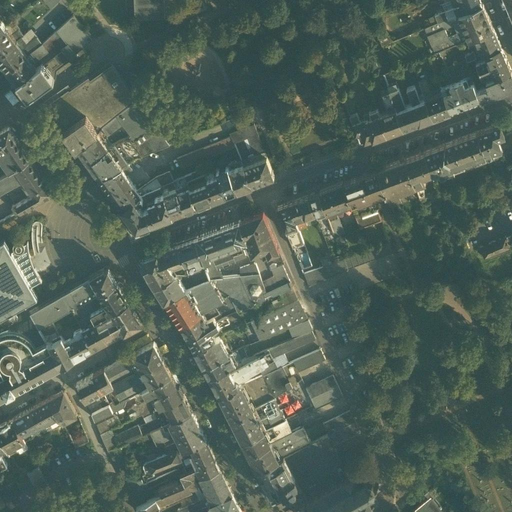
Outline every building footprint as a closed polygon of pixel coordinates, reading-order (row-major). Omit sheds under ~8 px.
[(59,0),(44,0),(51,8),(59,0)] [(126,0),(127,17),(165,15),(164,0),(126,0)] [(444,11),(455,6),(453,2),(452,0),(438,0),(440,4),(441,4),(444,11)] [(468,9),(458,13),(469,38),(475,36),(493,28),(483,3),(468,9)] [(458,13),(468,9),(466,4),(462,6),(462,5),(456,8),(458,13)] [(435,15),(438,22),(458,13),(456,8),(455,6),(444,11),(435,15)] [(445,28),(454,24),(458,34),(449,37),(432,45),(435,52),(439,51),(466,39),(469,38),(458,13),(438,22),(431,25),(425,27),(428,35),(445,28)] [(76,53),(92,41),(92,38),(74,15),(43,43),(32,51),(8,70),(17,82),(43,62),(49,58),(63,47),(70,57),(72,59),(73,60),(75,60),(77,60),(78,58),(78,56),(78,55),(77,55),(76,53)] [(428,17),(431,25),(438,22),(435,15),(428,17)] [(12,34),(19,29),(20,28),(17,24),(13,27),(10,23),(6,26),(12,34)] [(0,30),(0,52),(21,37),(24,35),(19,29),(12,34),(6,26),(0,30)] [(21,37),(28,46),(30,44),(29,43),(37,36),(31,28),(24,35),(21,37)] [(432,45),(449,37),(445,28),(428,35),(432,45)] [(482,53),(485,52),(501,46),(493,28),(475,36),(469,38),(466,39),(469,46),(475,44),(477,49),(480,48),(482,53)] [(393,41),(386,33),(378,36),(382,46),(393,41)] [(43,43),(37,36),(29,43),(30,44),(28,46),(32,51),(43,43)] [(28,46),(21,37),(0,52),(0,59),(8,70),(32,51),(28,46)] [(476,64),(479,70),(506,59),(502,48),(501,46),(485,52),(486,55),(488,59),(476,64)] [(63,47),(49,58),(57,67),(70,57),(63,47)] [(465,54),(467,60),(476,56),(474,51),(465,54)] [(50,72),(57,67),(49,58),(43,62),(50,72)] [(375,59),(368,62),(372,73),(379,71),(375,59)] [(493,70),(496,77),(511,71),(506,59),(479,70),(482,78),(492,73),(491,71),(493,70)] [(17,82),(28,97),(54,78),(50,72),(43,62),(17,82)] [(46,102),(61,123),(87,105),(115,85),(106,71),(115,68),(112,64),(90,79),(89,76),(70,90),(68,87),(46,102)] [(61,123),(78,146),(98,130),(117,115),(137,99),(115,68),(106,71),(115,85),(87,105),(61,123)] [(486,86),(479,88),(483,98),(495,93),(495,94),(501,92),(511,87),(511,72),(511,71),(496,77),(484,82),(486,86)] [(459,81),(457,82),(465,105),(480,99),(476,89),(475,86),(471,76),(459,81)] [(425,96),(426,98),(433,117),(450,110),(442,90),(432,94),(426,80),(424,79),(419,81),(425,96)] [(441,88),(442,90),(450,110),(465,105),(457,82),(441,88)] [(408,88),(413,102),(420,100),(414,85),(408,88)] [(396,108),(397,109),(405,105),(398,87),(390,90),(396,108)] [(382,93),(389,110),(396,108),(390,90),(382,93)] [(137,99),(146,112),(155,105),(145,92),(137,99)] [(426,98),(420,100),(413,102),(420,121),(433,117),(426,98)] [(132,135),(134,138),(155,124),(146,112),(137,99),(117,115),(123,122),(123,123),(132,135)] [(413,102),(405,105),(397,109),(404,128),(420,121),(413,102)] [(365,119),(380,114),(378,108),(369,111),(370,114),(364,116),(365,119)] [(397,109),(396,108),(389,110),(380,114),(387,134),(404,128),(397,109)] [(350,115),(355,131),(360,129),(357,122),(360,121),(357,113),(350,115)] [(365,142),(387,134),(380,114),(365,119),(360,121),(357,122),(360,129),(365,142)] [(104,138),(123,123),(123,122),(117,115),(98,130),(103,137),(104,138)] [(252,146),(254,154),(255,154),(265,150),(254,123),(230,132),(234,142),(244,138),(248,136),(252,146)] [(477,132),(487,157),(494,154),(493,150),(501,147),(498,138),(505,135),(500,123),(477,132)] [(159,129),(155,124),(134,138),(138,144),(159,129)] [(10,125),(0,130),(0,153),(4,159),(10,168),(16,165),(32,156),(10,125)] [(170,144),(159,129),(138,144),(134,138),(132,135),(114,143),(128,163),(135,160),(134,158),(170,144)] [(355,131),(360,144),(365,142),(360,129),(355,131)] [(103,137),(98,130),(78,146),(88,161),(109,146),(103,137)] [(477,132),(444,144),(454,169),(487,157),(477,132)] [(181,168),(235,146),(231,136),(177,158),(181,168)] [(111,144),(109,146),(88,161),(97,174),(98,176),(121,166),(128,163),(114,143),(111,144)] [(445,172),(454,169),(444,144),(431,149),(439,171),(444,168),(445,172)] [(433,173),(439,171),(431,149),(425,151),(432,171),(433,173)] [(267,156),(265,150),(255,154),(254,154),(249,156),(248,157),(250,163),(267,156)] [(423,175),(432,171),(425,151),(405,159),(414,183),(415,183),(416,184),(416,185),(422,182),(426,181),(423,175)] [(27,192),(32,189),(48,179),(32,156),(16,165),(25,176),(19,180),(27,192)] [(250,163),(249,163),(257,182),(274,176),(267,156),(250,163)] [(0,174),(10,168),(4,159),(0,161),(0,174)] [(401,194),(400,193),(399,191),(416,184),(415,183),(414,183),(405,159),(378,169),(387,192),(390,200),(399,197),(400,196),(400,195),(401,194)] [(228,164),(228,165),(237,190),(252,184),(244,165),(241,160),(228,164)] [(121,166),(126,174),(132,169),(128,163),(121,166)] [(249,163),(244,165),(252,184),(257,182),(249,163)] [(0,190),(19,180),(25,176),(16,165),(10,168),(0,174),(0,190)] [(228,165),(217,169),(226,194),(237,190),(228,165)] [(126,174),(121,166),(98,176),(109,191),(129,177),(126,174)] [(202,174),(187,180),(197,205),(226,194),(217,169),(216,168),(202,174)] [(185,175),(187,180),(202,174),(200,169),(185,175)] [(378,169),(367,173),(375,197),(387,192),(378,169)] [(170,171),(157,176),(163,185),(174,180),(170,171)] [(351,203),(352,205),(375,197),(367,173),(357,177),(350,179),(343,182),(351,203)] [(185,175),(174,180),(185,210),(197,205),(187,180),(185,175)] [(161,185),(163,185),(157,176),(138,190),(141,194),(161,185)] [(138,190),(129,177),(109,191),(118,203),(121,208),(141,194),(138,190)] [(55,190),(48,179),(32,189),(34,192),(38,199),(39,199),(55,190)] [(163,185),(161,185),(172,214),(185,210),(174,180),(163,185)] [(336,209),(351,203),(343,182),(319,191),(325,207),(327,212),(336,209)] [(420,196),(424,194),(424,187),(422,182),(416,185),(420,196)] [(161,185),(141,194),(152,222),(169,215),(169,216),(172,214),(161,185)] [(315,210),(325,207),(319,191),(309,194),(315,210)] [(15,204),(18,211),(38,199),(34,192),(15,204)] [(141,194),(121,208),(122,208),(129,218),(133,224),(134,224),(134,225),(135,225),(135,224),(136,225),(138,225),(138,226),(139,226),(140,226),(152,222),(141,194)] [(316,212),(315,210),(309,194),(289,202),(295,220),(303,217),(314,213),(316,212)] [(378,205),(375,197),(352,205),(360,228),(382,220),(376,206),(378,205)] [(282,220),(287,232),(298,228),(295,220),(289,202),(276,207),(282,220)] [(315,210),(316,212),(317,216),(325,235),(334,232),(327,212),(325,207),(315,210)] [(345,231),(336,209),(327,212),(334,232),(336,234),(345,231)] [(263,249),(264,251),(278,246),(263,211),(260,213),(240,220),(248,240),(252,253),(263,249)] [(306,224),(303,217),(295,220),(298,228),(299,228),(305,226),(306,224)] [(240,220),(234,223),(241,243),(248,240),(240,220)] [(204,255),(204,257),(210,254),(233,246),(241,243),(234,223),(197,236),(204,255)] [(299,228),(298,228),(287,232),(293,247),(305,243),(299,228)] [(480,247),(485,258),(511,248),(511,235),(506,237),(480,247)] [(197,236),(178,243),(184,259),(185,262),(189,260),(196,258),(204,255),(197,236)] [(345,236),(338,239),(340,244),(347,242),(345,236)] [(0,318),(38,297),(31,285),(41,280),(42,280),(40,277),(38,273),(34,266),(31,258),(30,254),(29,249),(28,245),(28,241),(27,241),(24,243),(23,242),(22,241),(21,241),(19,241),(17,241),(16,242),(15,243),(14,244),(13,246),(13,248),(14,249),(11,251),(5,239),(0,242),(0,318)] [(388,254),(393,252),(389,241),(384,243),(388,254)] [(178,243),(157,251),(161,261),(167,259),(169,258),(176,262),(184,259),(178,243)] [(243,248),(241,243),(233,246),(235,251),(243,248)] [(382,256),(388,254),(384,243),(378,245),(382,256)] [(376,258),(382,256),(378,245),(372,247),(376,258)] [(205,259),(207,264),(208,266),(206,267),(211,278),(223,277),(218,265),(246,255),(243,248),(235,251),(233,246),(210,254),(211,257),(205,259)] [(279,250),(278,246),(264,251),(266,255),(279,250)] [(371,260),(376,258),(372,247),(367,249),(371,260)] [(365,262),(371,260),(367,249),(361,251),(365,262)] [(266,255),(271,267),(282,262),(282,263),(284,262),(284,260),(279,250),(266,255)] [(168,261),(167,259),(161,261),(157,251),(144,256),(142,262),(156,283),(175,272),(168,261)] [(359,264),(365,262),(361,251),(355,253),(359,264)] [(344,258),(348,268),(359,264),(355,253),(344,257),(344,258)] [(334,261),(332,255),(328,256),(321,259),(323,265),(334,261)] [(176,262),(169,258),(169,261),(168,261),(175,272),(177,272),(187,273),(189,272),(186,265),(185,262),(184,259),(176,262)] [(191,264),(186,265),(189,272),(207,264),(205,259),(197,262),(196,258),(189,260),(191,264)] [(304,273),(309,285),(348,269),(348,268),(344,258),(335,261),(304,273)] [(240,268),(241,275),(260,273),(256,263),(254,262),(240,268)] [(271,267),(274,275),(279,285),(290,280),(282,263),(282,262),(271,267)] [(188,287),(211,278),(206,267),(208,266),(207,264),(189,272),(187,273),(177,272),(187,288),(188,287)] [(29,310),(37,322),(39,321),(34,313),(72,291),(107,271),(114,284),(118,282),(108,265),(29,310)] [(88,298),(99,292),(114,284),(107,271),(72,291),(79,303),(88,298)] [(156,283),(165,298),(177,292),(187,288),(177,272),(175,272),(156,283)] [(260,273),(241,275),(254,304),(258,302),(266,298),(263,292),(265,291),(266,291),(262,280),(262,278),(260,273)] [(223,277),(211,278),(223,300),(230,295),(235,305),(238,311),(254,304),(241,275),(240,275),(236,275),(223,277)] [(266,291),(279,285),(274,275),(262,280),(266,291)] [(215,304),(223,300),(211,278),(188,287),(202,311),(203,311),(215,304)] [(293,286),(290,280),(279,285),(266,291),(265,291),(266,294),(272,292),(273,295),(279,292),(293,286)] [(96,319),(112,310),(129,300),(118,282),(114,284),(99,292),(107,303),(91,311),(96,319)] [(299,299),(293,286),(279,292),(282,299),(273,303),(276,309),(299,299)] [(165,298),(181,323),(202,311),(188,287),(187,288),(177,292),(165,298)] [(53,319),(72,308),(79,303),(72,291),(34,313),(39,321),(37,322),(39,326),(52,319),(53,319)] [(88,298),(79,303),(72,308),(82,327),(83,328),(97,321),(96,319),(91,311),(107,303),(99,292),(88,298)] [(215,304),(220,313),(235,305),(230,295),(223,300),(215,304)] [(251,320),(260,339),(289,327),(308,319),(299,299),(276,309),(251,320)] [(107,316),(110,322),(134,308),(129,300),(112,310),(113,313),(107,316)] [(215,304),(203,311),(208,318),(214,315),(214,316),(220,313),(215,304)] [(143,321),(134,308),(110,322),(100,327),(107,340),(143,321)] [(216,319),(214,316),(214,315),(208,318),(203,311),(202,311),(181,323),(188,336),(206,325),(207,326),(217,321),(216,319)] [(110,322),(107,316),(97,322),(100,327),(110,322)] [(227,316),(217,321),(207,326),(206,325),(188,336),(194,348),(215,337),(211,329),(219,325),(219,327),(220,327),(230,322),(227,316)] [(49,340),(61,333),(53,319),(52,319),(39,326),(47,341),(49,340)] [(289,327),(293,338),(312,329),(313,329),(308,319),(289,327)] [(97,321),(83,328),(93,348),(107,340),(100,327),(97,322),(97,321)] [(215,337),(220,334),(224,333),(220,327),(219,327),(219,325),(211,329),(215,337)] [(71,335),(64,339),(75,358),(93,348),(83,328),(82,327),(74,331),(76,336),(72,338),(71,335)] [(316,338),(312,329),(293,338),(279,343),(284,353),(305,343),(305,342),(316,338)] [(14,385),(49,366),(39,348),(35,350),(31,343),(29,340),(25,337),(22,335),(18,334),(13,333),(13,330),(8,330),(0,333),(0,332),(0,365),(0,366),(0,382),(7,395),(16,390),(14,385)] [(18,331),(13,330),(13,333),(18,334),(22,335),(25,337),(29,340),(31,343),(35,350),(39,348),(46,344),(45,342),(36,347),(34,342),(30,338),(27,335),(23,332),(18,331)] [(61,333),(49,340),(57,355),(59,360),(62,365),(75,358),(64,339),(61,333)] [(220,334),(215,337),(194,348),(203,364),(230,352),(220,334)] [(47,341),(45,342),(46,344),(56,362),(59,360),(57,355),(49,340),(47,341)] [(137,369),(145,385),(171,371),(154,340),(128,354),(136,370),(137,369)] [(268,348),(270,351),(275,360),(265,365),(254,371),(257,377),(263,374),(283,365),(289,362),(284,353),(279,343),(268,348)] [(46,344),(39,348),(49,366),(56,362),(46,344)] [(294,360),(298,370),(326,358),(321,348),(294,360)] [(260,356),(265,365),(275,360),(270,351),(260,356)] [(231,352),(230,352),(203,364),(209,375),(228,366),(236,362),(231,352)] [(113,384),(120,397),(132,392),(142,386),(145,385),(137,369),(136,370),(128,354),(104,367),(113,384)] [(228,366),(231,372),(248,362),(257,358),(255,354),(246,358),(246,357),(240,360),(236,362),(228,366)] [(237,379),(238,380),(242,378),(254,371),(265,365),(260,356),(257,358),(248,362),(231,372),(236,380),(237,379)] [(62,365),(59,360),(56,362),(49,366),(14,385),(16,390),(36,379),(62,365)] [(263,374),(274,396),(293,385),(290,380),(283,365),(263,374)] [(231,372),(228,366),(209,375),(220,395),(239,384),(238,380),(237,379),(236,380),(231,372)] [(102,390),(109,386),(113,384),(104,367),(93,373),(102,390)] [(177,383),(171,371),(145,385),(142,386),(144,390),(145,391),(148,398),(177,383)] [(76,383),(85,399),(91,396),(102,390),(93,373),(76,383)] [(241,383),(239,384),(220,395),(222,398),(232,418),(274,396),(263,374),(257,377),(244,383),(241,384),(241,383)] [(306,387),(311,397),(327,389),(338,384),(333,374),(306,387)] [(183,394),(177,383),(148,398),(137,403),(136,403),(137,403),(133,405),(131,408),(127,410),(132,419),(142,414),(144,417),(154,412),(155,411),(154,409),(183,394)] [(120,397),(113,384),(109,386),(111,389),(110,392),(113,398),(114,400),(120,397)] [(338,384),(327,389),(332,400),(343,395),(341,390),(338,384)] [(142,386),(132,392),(134,396),(145,391),(144,390),(142,386)] [(64,389),(49,397),(61,419),(62,421),(77,413),(64,389)] [(316,408),(332,400),(327,389),(311,397),(314,404),(316,408)] [(134,396),(137,403),(148,398),(145,391),(134,396)] [(126,399),(134,396),(132,392),(120,397),(114,400),(109,403),(113,411),(124,406),(126,399)] [(192,410),(183,394),(154,409),(155,411),(154,412),(157,418),(146,423),(139,426),(143,434),(150,430),(192,410)] [(285,418),(274,396),(232,418),(243,440),(285,418)] [(53,423),(61,419),(49,397),(31,407),(40,425),(50,419),(53,423)] [(87,402),(92,411),(100,407),(96,398),(94,398),(93,398),(87,402)] [(107,404),(100,407),(92,411),(95,419),(113,411),(109,403),(107,404)] [(31,430),(40,425),(31,407),(13,417),(25,438),(33,434),(31,430)] [(323,423),(328,433),(355,420),(350,409),(323,423)] [(192,410),(150,430),(154,438),(153,438),(157,444),(175,436),(178,442),(164,448),(167,454),(157,458),(149,461),(148,461),(151,469),(152,471),(153,471),(181,459),(178,451),(184,448),(207,438),(202,430),(197,419),(192,410)] [(144,417),(146,423),(157,418),(154,412),(144,417)] [(25,439),(25,438),(13,417),(0,424),(0,434),(9,452),(10,452),(18,448),(16,444),(25,439)] [(292,431),(285,418),(243,440),(249,453),(271,442),(292,431)] [(50,419),(40,425),(43,429),(44,431),(54,426),(53,423),(50,419)] [(360,431),(355,420),(328,433),(334,444),(360,431)] [(138,424),(127,430),(131,439),(142,434),(143,434),(139,426),(138,424)] [(31,430),(33,434),(43,429),(40,425),(31,430)] [(271,442),(279,458),(284,455),(311,442),(303,426),(292,431),(271,442)] [(101,434),(108,450),(119,445),(114,436),(111,429),(101,434)] [(119,445),(131,439),(127,430),(114,436),(119,445)] [(150,439),(153,438),(154,438),(150,430),(143,434),(142,434),(144,439),(149,437),(150,439)] [(311,442),(284,455),(299,483),(300,486),(335,465),(342,461),(334,444),(328,433),(311,442)] [(3,455),(9,452),(0,434),(0,466),(0,467),(8,463),(3,455)] [(73,441),(76,447),(89,440),(86,435),(73,441)] [(216,458),(207,438),(184,448),(178,451),(181,459),(184,466),(186,471),(216,458)] [(16,444),(18,448),(20,452),(30,447),(25,439),(16,444)] [(279,458),(271,442),(249,453),(257,469),(279,458)] [(108,451),(124,481),(134,476),(118,446),(108,451)] [(149,461),(157,458),(155,452),(147,455),(149,461)] [(287,493),(292,490),(290,487),(295,485),(299,483),(284,455),(279,458),(257,469),(273,500),(284,494),(287,493)] [(220,467),(216,458),(186,471),(181,474),(183,480),(185,483),(191,481),(192,480),(191,477),(199,473),(201,476),(220,467)] [(145,472),(151,469),(148,461),(146,462),(145,463),(144,464),(143,466),(143,468),(145,472)] [(302,491),(306,498),(307,499),(314,496),(312,493),(314,492),(315,495),(323,490),(322,487),(323,486),(325,489),(333,484),(332,482),(333,481),(335,483),(343,479),(342,476),(335,465),(300,486),(299,483),(295,485),(297,488),(292,491),(292,490),(287,493),(290,498),(302,491)] [(39,466),(27,471),(35,487),(47,481),(39,466)] [(168,479),(181,474),(186,471),(184,466),(166,475),(168,479)] [(233,493),(220,467),(201,476),(200,476),(202,480),(207,490),(209,495),(212,502),(233,493)] [(142,473),(144,479),(154,475),(153,471),(152,471),(151,469),(145,472),(142,473)] [(343,475),(342,476),(343,479),(335,483),(333,481),(332,482),(333,484),(325,489),(323,486),(322,487),(323,490),(315,495),(314,492),(312,493),(314,496),(307,499),(306,498),(307,500),(305,501),(307,501),(311,507),(309,508),(310,509),(311,508),(312,509),(308,511),(306,509),(305,510),(306,511),(358,511),(362,510),(362,511),(364,511),(363,510),(371,505),(373,507),(374,507),(373,504),(373,503),(375,502),(375,500),(372,502),(370,498),(369,495),(374,492),(376,494),(377,493),(375,491),(376,486),(379,486),(378,484),(376,484),(373,480),(374,477),(373,476),(372,479),(366,477),(366,475),(365,475),(365,473),(366,473),(366,472),(365,473),(361,470),(362,469),(361,469),(361,470),(358,471),(355,472),(354,472),(353,470),(351,470),(353,473),(344,478),(343,475)] [(162,494),(156,497),(160,506),(185,494),(192,491),(191,490),(194,489),(198,487),(196,483),(195,479),(192,480),(191,481),(185,483),(185,484),(181,486),(162,494)] [(162,494),(181,486),(179,482),(178,480),(177,479),(159,487),(160,490),(162,494)] [(127,486),(129,491),(144,484),(142,480),(127,486)] [(460,482),(451,481),(450,492),(459,493),(460,482)] [(129,491),(132,495),(142,491),(146,489),(144,484),(129,491)] [(197,495),(194,489),(191,490),(192,491),(185,494),(187,499),(197,495)] [(202,493),(197,495),(199,500),(200,500),(207,496),(209,495),(207,490),(202,493)] [(147,501),(142,491),(132,495),(137,505),(147,501)] [(243,511),(239,504),(233,493),(212,502),(209,503),(212,509),(214,511),(243,511)] [(183,507),(199,500),(197,495),(187,499),(180,502),(183,507)] [(207,498),(200,501),(203,506),(205,505),(209,503),(212,502),(209,495),(207,496),(207,498)] [(419,504),(424,511),(434,503),(429,496),(419,504)] [(145,511),(149,510),(160,506),(156,497),(155,498),(147,501),(137,505),(140,511),(145,511)] [(178,511),(189,511),(203,506),(200,501),(200,500),(199,500),(183,507),(178,509),(178,510),(178,511)] [(441,511),(442,511),(434,503),(424,511),(423,511),(441,511)]
